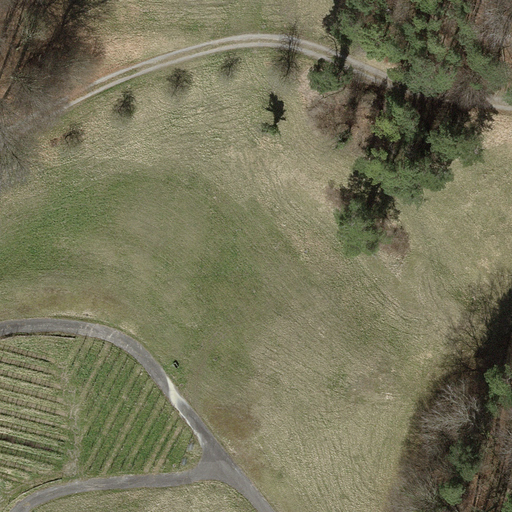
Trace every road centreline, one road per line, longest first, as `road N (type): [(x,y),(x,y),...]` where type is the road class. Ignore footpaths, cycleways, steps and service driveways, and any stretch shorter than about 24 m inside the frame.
road 1 (track): [(0,141),(111,81),(205,46),(272,42),(382,82),(511,109)]
road 2 (track): [(0,331),(94,332),(143,356),(265,511)]
road 3 (track): [(20,511),(63,488),(187,479),(225,461)]
